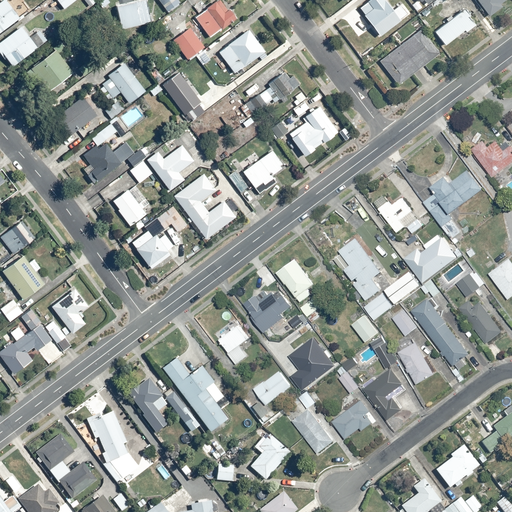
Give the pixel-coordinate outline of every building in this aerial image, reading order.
[(0,32),(18,18),(4,0),(2,0),(0,2),(0,32)] [(75,0),(56,0),(64,9),(75,0)] [(150,22),(144,0),(142,0),(116,6),(121,29),(150,22)] [(179,2),(177,0),(157,0),(167,12),(179,2)] [(235,19),(219,0),(216,0),(194,18),(210,38),(235,19)] [(364,14),(362,15),(379,37),(407,15),(399,4),(392,10),(384,0),(368,0),(359,7),(364,14)] [(476,0),(489,16),(502,6),(500,4),(505,0),(476,0)] [(474,25),(462,9),(433,31),(444,46),(464,30),(466,32),(474,25)] [(40,31),(30,39),(29,38),(20,26),(0,41),(0,52),(12,67),(36,47),(47,39),(40,31)] [(204,47),(191,29),(173,41),(187,60),(204,47)] [(224,60),(234,73),(264,51),(248,29),(218,52),(224,60)] [(439,53),(420,29),(379,61),(398,85),(439,53)] [(72,73),(54,50),(28,70),(36,81),(45,93),(72,73)] [(110,119),(116,115),(124,109),(114,96),(120,92),(128,103),(145,91),(124,63),(107,75),(111,81),(106,84),(99,89),(111,105),(104,110),(110,119)] [(260,107),(272,99),(274,102),(279,99),(295,87),(284,72),(267,85),(268,86),(265,89),(253,97),(260,107)] [(162,85),(164,88),(167,91),(179,82),(173,75),(161,84),(162,85)] [(154,96),(164,88),(161,84),(160,82),(150,90),(154,96)] [(306,98),(300,90),(293,96),(295,100),(293,102),(296,106),(306,98)] [(96,106),(89,96),(84,100),(82,97),(54,117),(68,137),(97,115),(92,109),(96,106)] [(256,111),(248,101),(240,108),(247,117),(256,111)] [(308,108),(304,102),(293,109),(297,116),(308,108)] [(304,156),(315,149),(313,146),(320,140),(322,143),(337,132),(318,105),(301,118),(304,122),(288,134),(304,156)] [(130,164),(133,167),(142,160),(147,157),(140,147),(133,152),(125,141),(112,151),(104,140),(115,132),(119,137),(128,130),(119,118),(116,115),(110,119),(108,120),(110,123),(98,132),(90,138),(96,145),(83,155),(89,164),(82,169),(93,184),(127,159),(130,164)] [(287,131),(280,121),(270,128),(274,134),(277,138),(287,131)] [(86,132),(90,138),(98,132),(93,126),(86,132)] [(488,147),(483,141),(472,149),(492,177),(511,162),(511,145),(504,151),(496,141),(488,147)] [(193,160),(180,144),(163,158),(157,151),(146,159),(169,190),(183,179),(178,172),(193,160)] [(283,167),(271,151),(242,172),(259,195),(275,182),(271,176),(283,167)] [(142,160),(133,167),(129,170),(139,183),(152,173),(142,160)] [(483,189),(468,169),(450,183),(445,176),(430,187),(435,194),(423,202),(442,227),(452,219),(449,215),(483,189)] [(248,187),(235,170),(228,176),(240,193),(248,187)] [(215,189),(203,174),(173,196),(205,239),(235,217),(223,202),(208,213),(199,201),(215,189)] [(129,225),(132,223),(137,230),(145,225),(140,218),(146,214),(142,208),(148,204),(138,188),(136,185),(112,201),(129,225)] [(389,202),(380,209),(398,232),(405,227),(408,227),(412,233),(422,226),(401,199),(392,207),(389,202)] [(187,224),(173,205),(156,216),(164,228),(170,223),(176,232),(187,224)] [(34,238),(22,220),(0,236),(13,253),(34,238)] [(156,236),(155,234),(152,237),(147,231),(131,243),(151,270),(170,256),(165,251),(173,245),(163,232),(156,236)] [(381,271),(356,237),(339,250),(350,265),(344,269),(353,280),(356,278),(358,280),(354,284),(366,300),(381,289),(372,278),(381,271)] [(418,248),(404,258),(423,283),(457,257),(442,237),(422,252),(418,248)] [(28,262),(23,255),(1,270),(22,299),(43,284),(31,267),(37,263),(33,258),(28,262)] [(511,261),(509,258),(489,273),(508,298),(511,295),(511,261)] [(295,259),(277,272),(295,297),(313,284),(295,259)] [(485,283),(475,270),(457,283),(467,297),(485,283)] [(421,285),(410,271),(385,290),(395,304),(421,285)] [(441,291),(431,279),(421,287),(427,294),(430,291),(434,296),(441,291)] [(87,306),(73,289),(51,306),(71,333),(84,324),(76,314),(87,306)] [(256,293),(244,302),(253,314),(251,316),(264,332),(284,317),(281,313),(292,305),(280,289),(274,293),(272,290),(260,299),(256,293)] [(393,306),(383,293),(364,307),(374,320),(393,306)] [(321,306),(313,297),(301,307),(312,322),(317,318),(323,325),(330,320),(324,313),(325,312),(321,306)] [(22,312),(13,298),(0,306),(0,307),(9,321),(22,312)] [(428,298),(412,310),(453,365),(469,353),(428,298)] [(503,331),(480,300),(474,305),(469,299),(458,307),(474,329),(475,328),(486,343),(503,331)] [(43,325),(31,308),(20,316),(30,330),(13,342),(12,341),(3,347),(0,349),(0,356),(13,374),(32,360),(26,352),(35,346),(49,365),(58,358),(56,356),(71,345),(52,319),(43,325)] [(417,327),(404,309),(393,317),(406,336),(417,327)] [(378,333),(364,315),(353,324),(366,342),(378,333)] [(249,338),(238,324),(219,338),(229,353),(249,338)] [(314,337),(289,355),(300,369),(291,375),(302,390),(335,365),(314,337)] [(434,373),(416,342),(398,352),(416,384),(434,373)] [(358,363),(353,356),(343,364),(349,371),(358,363)] [(175,358),(161,369),(210,432),(227,419),(204,389),(213,382),(201,366),(188,375),(175,358)] [(342,376),(340,378),(351,393),(359,386),(343,365),(338,370),(342,376)] [(392,368),(364,389),(387,419),(402,408),(394,398),(405,389),(402,385),(404,383),(392,368)] [(264,381),(254,388),(266,405),(291,386),(280,371),(265,382),(264,381)] [(136,384),(126,392),(143,414),(141,415),(151,428),(163,419),(151,404),(161,396),(148,378),(138,386),(136,384)] [(332,421),(345,438),(360,427),(362,430),(373,422),(367,414),(370,411),(361,399),(332,421)] [(511,436),(511,405),(511,406),(511,410),(492,426),(505,443),(511,436)] [(309,408),(293,421),(318,453),(334,441),(309,408)] [(112,411),(91,420),(105,452),(101,453),(105,463),(109,462),(122,479),(138,466),(126,452),(122,443),(126,442),(112,411)] [(502,444),(494,433),(481,442),(489,453),(502,444)] [(60,434),(35,453),(49,470),(73,451),(60,434)] [(263,451),(249,467),(265,480),(289,452),(269,434),(258,447),(263,451)] [(478,464),(462,444),(449,454),(451,457),(435,469),(449,487),(478,464)] [(57,481),(71,499),(96,480),(82,462),(57,481)] [(233,464),(217,463),(216,480),(231,481),(233,464)] [(426,511),(441,501),(423,478),(412,486),(417,493),(400,505),(405,511),(426,511)] [(37,484),(17,499),(26,511),(54,511),(57,510),(54,506),(59,502),(48,488),(43,492),(37,484)] [(293,511),(297,509),(282,491),(258,510),(259,511),(293,511)] [(129,506),(120,493),(112,499),(121,511),(129,506)] [(478,511),(483,508),(472,494),(464,501),(460,497),(440,511),(478,511)] [(114,511),(101,495),(80,511),(114,511)] [(511,511),(511,504),(505,496),(496,503),(503,511),(511,511)] [(141,511),(146,511),(152,508),(147,501),(145,503),(141,498),(134,502),(141,511)] [(191,510),(179,511),(211,511),(209,501),(190,504),(191,510)] [(152,508),(146,511),(166,511),(159,502),(152,508)]
